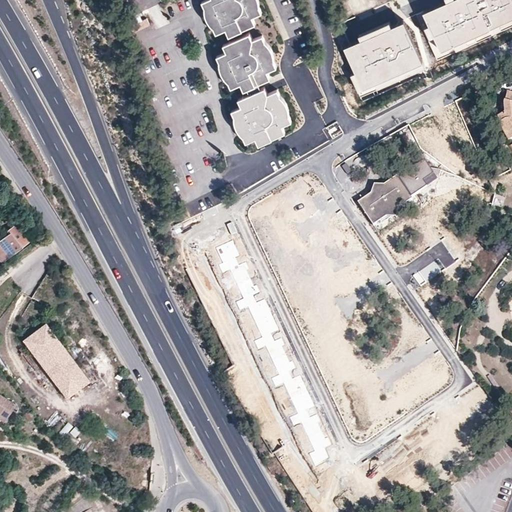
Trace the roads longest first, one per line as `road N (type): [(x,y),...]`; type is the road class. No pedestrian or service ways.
road 1 (residential): [(314,161),(458,369),(451,391),(369,454),(347,451),(240,215),(244,199)]
road 2 (primary): [(0,43),(252,511)]
road 3 (tertiary): [(0,144),(135,360),(175,459)]
road 4 (primary): [(141,258),(0,1)]
road 5 (primary): [(276,511),(141,258)]
road 6 (primary): [(141,258),(46,0)]
road 7 (unknown): [(170,503),(143,506),(53,451),(0,441)]
road 8 (residential): [(511,53),(356,137)]
road 9 (residential): [(317,0),(327,81),(356,137)]
